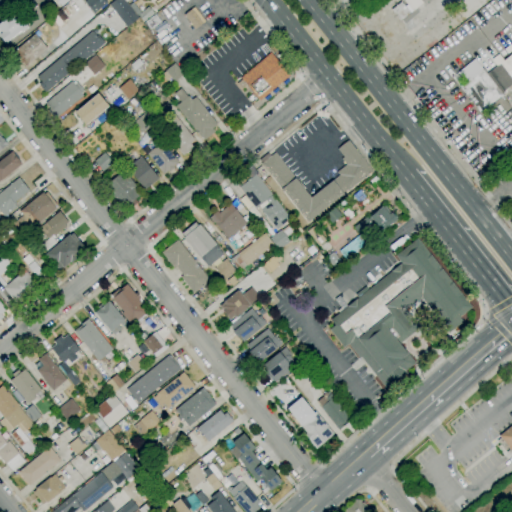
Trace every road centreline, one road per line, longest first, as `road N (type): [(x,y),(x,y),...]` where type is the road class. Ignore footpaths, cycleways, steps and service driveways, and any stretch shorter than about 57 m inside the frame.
road 1 (residential): [(0,86),(321,495)]
road 2 (residential): [(326,74),(0,350)]
road 3 (primary): [(511,255),(309,0)]
road 4 (primary): [(268,0),(406,173)]
road 5 (primary): [(406,173),(511,308)]
